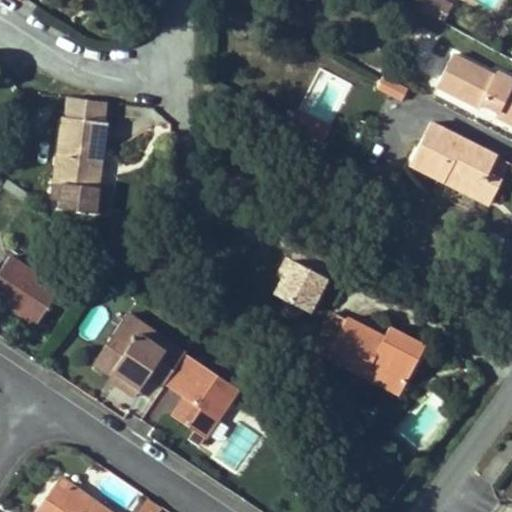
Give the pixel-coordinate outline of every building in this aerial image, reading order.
[(439,0),(422,0),(418,9),(440,21),(448,5),(439,0)] [(480,100),(496,108),(511,116),(511,78),(494,70),(493,73),(451,53),(435,83),(478,104),(480,100)] [(408,89),(379,74),(373,86),(402,101),(408,89)] [(69,116),(103,120),(105,102),(71,98),(69,116)] [(511,123),(511,116),(496,108),(493,114),(511,123)] [(323,147),(332,128),(303,114),(293,133),(323,147)] [(54,180),(64,181),(63,198),(62,207),(108,212),(111,187),(100,185),(109,121),(103,120),(69,116),(63,115),(54,180)] [(409,163),(443,180),(446,174),(476,189),(485,171),(493,155),(430,123),(409,163)] [(476,189),(446,174),(443,180),(489,204),(501,179),(485,171),(476,189)] [(64,181),(54,180),(52,196),(63,198),(64,181)] [(12,255),(0,271),(0,296),(15,307),(19,302),(42,318),(62,288),(36,271),(12,255)] [(269,297),(314,317),(330,280),(285,260),(269,297)] [(39,323),(42,318),(19,302),(15,307),(39,323)] [(140,333),(166,351),(172,342),(130,313),(120,327),(136,338),(140,333)] [(365,376),(369,366),(405,383),(424,344),(388,326),(384,335),(346,317),(325,356),(365,376)] [(96,362),(113,373),(117,368),(142,385),(152,372),(166,382),(187,351),(172,342),(166,351),(140,333),(136,338),(120,327),(96,362)] [(207,435),(240,387),(187,351),(166,382),(188,396),(175,415),(207,435)] [(400,393),(405,383),(369,366),(365,376),(400,393)] [(111,376),(137,393),(142,385),(117,368),(113,373),(111,376)] [(400,433),(421,448),(443,415),(422,401),(400,433)] [(110,511),(62,477),(37,510),(40,511),(110,511)]
